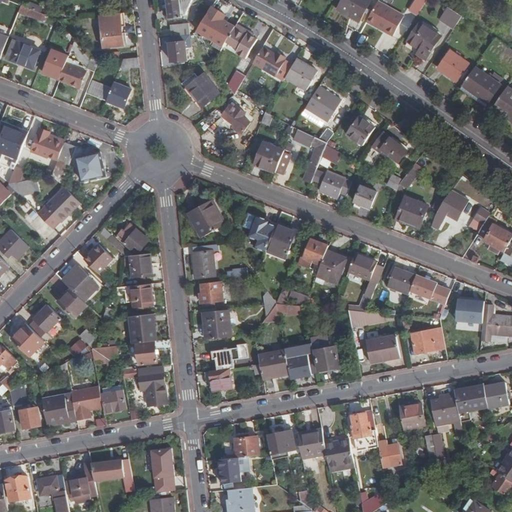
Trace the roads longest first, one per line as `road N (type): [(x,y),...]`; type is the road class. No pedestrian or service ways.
road 1 (residential): [(184,162),(511,289)]
road 2 (residential): [(511,360),(190,420)]
road 3 (residential): [(252,0),(310,30),(511,167)]
road 4 (residential): [(162,177),(190,420)]
road 5 (residential): [(143,170),(0,314)]
road 6 (residential): [(190,420),(0,457)]
road 7 (residential): [(138,142),(0,89)]
road 8 (residential): [(144,0),(158,127)]
